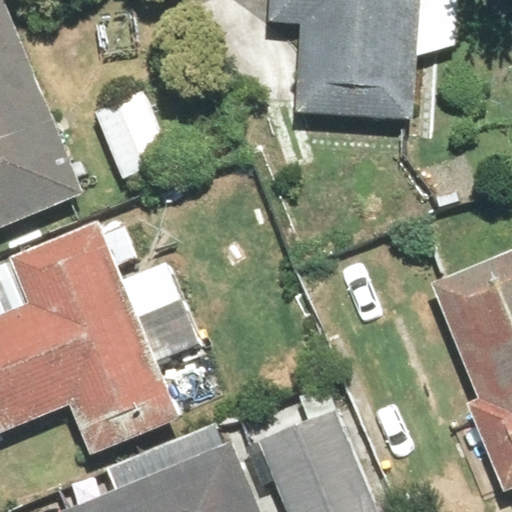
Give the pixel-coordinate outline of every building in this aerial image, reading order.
[(419,111),(424,0),(275,0),(274,14),(309,15),(304,105),(419,111)] [(0,241),(98,201),(15,3),(0,9),(0,241)] [(145,94),(96,111),(121,182),(170,165),(145,94)] [(47,313),(0,331),(0,445),(84,412),(103,460),(194,424),(116,229),(28,264),(47,313)] [(511,243),(435,275),(483,390),(471,394),(509,485),(511,484),(511,243)] [(380,511),(342,415),(259,448),(284,511),(380,511)] [(265,511),(236,436),(42,511),(265,511)]
